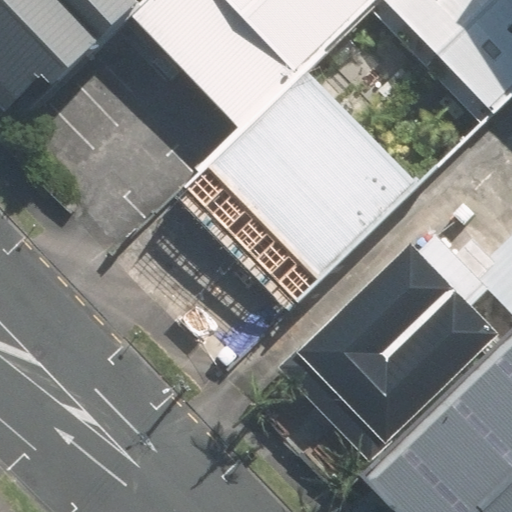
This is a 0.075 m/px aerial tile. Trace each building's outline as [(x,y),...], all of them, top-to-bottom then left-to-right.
[(73,0),(0,0),(0,91),(5,97),(36,68),(49,81),(103,31),(73,0)] [(73,0),(103,31),(135,0),(73,0)] [(143,0),(136,8),(248,119),(301,65),(365,0),(143,0)] [(511,0),(393,0),(488,98),(511,75),(511,0)] [(412,171),(301,65),(248,119),(203,164),(311,271),(412,171)] [(294,352),(382,444),(510,322),(422,230),(294,352)] [(511,511),(511,320),(510,322),(382,444),(352,470),(392,511),(511,511)]
